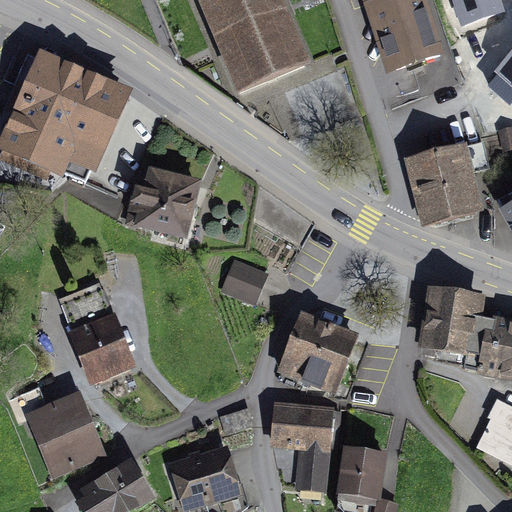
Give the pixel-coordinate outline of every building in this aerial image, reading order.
[(192,0),(239,107),(311,76),(278,0),(192,0)] [(361,0),(367,20),(424,3),(423,0),(361,0)] [(424,3),(367,20),(387,82),(443,64),(424,3)] [(134,101),(40,59),(0,147),(0,159),(0,163),(47,185),(48,181),(63,187),(70,171),(97,183),(134,101)] [(511,61),(495,80),(511,94),(511,61)] [(467,144),(406,160),(423,227),(484,211),(467,144)] [(203,189),(149,175),(146,188),(136,186),(127,219),(137,221),(134,234),(187,249),(203,189)] [(511,194),(499,201),(511,224),(511,194)] [(235,262),(221,294),(255,310),(270,277),(235,262)] [(72,337),(69,338),(89,393),(137,376),(116,321),(112,322),(100,288),(59,303),(72,337)] [(487,304),(429,293),(417,355),(475,366),(475,363),(482,327),(487,304)] [(360,342),(301,319),(277,378),(335,402),(360,342)] [(482,327),(475,363),(480,364),(477,380),(511,386),(511,325),(494,322),(493,329),(482,327)] [(81,397),(27,419),(52,484),(106,462),(81,397)] [(511,410),(497,403),(488,421),(491,423),(477,451),(511,468),(511,410)] [(333,413),(275,407),(270,451),(299,454),(295,495),(324,498),(333,413)] [(228,453),(170,468),(181,511),(199,511),(241,501),(228,453)] [(387,461),(343,455),(337,502),(377,507),(381,507),(382,503),(387,461)] [(85,504),(75,510),(75,511),(147,511),(156,507),(131,466),(81,496),(85,504)] [(377,507),(375,511),(397,511),(399,508),(382,503),(381,507),(377,507)]
